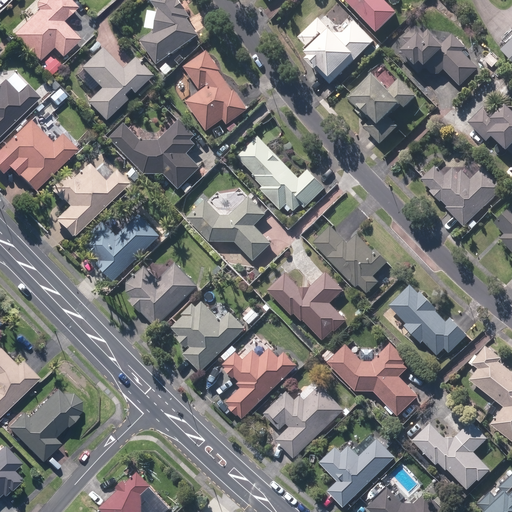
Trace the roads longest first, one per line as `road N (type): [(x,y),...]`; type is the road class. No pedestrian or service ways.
road 1 (residential): [(511,318),(464,280),(325,136),(222,0)]
road 2 (secondary): [(153,402),(0,239)]
road 3 (secondary): [(273,511),(153,402)]
road 4 (residential): [(51,511),(153,402)]
